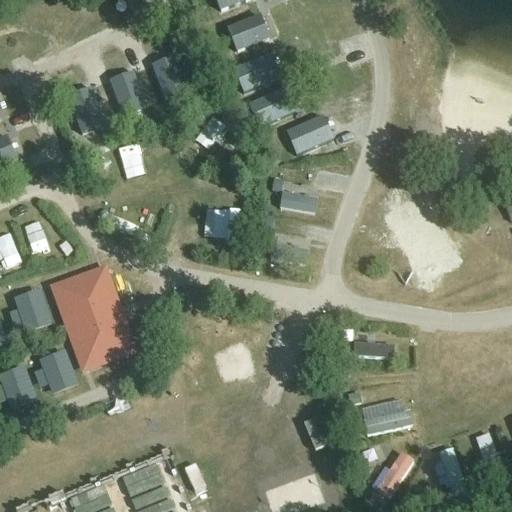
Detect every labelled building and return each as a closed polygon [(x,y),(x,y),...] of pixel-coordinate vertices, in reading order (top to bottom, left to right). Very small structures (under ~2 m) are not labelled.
[(154,0),(161,19),(179,12),(175,0),(154,0)] [(177,35),(140,49),(151,80),(212,87),(194,37),(177,35)] [(284,48),(223,64),(240,104),(295,81),(284,48)] [(140,49),(97,66),(124,140),(158,119),(161,108),(151,80),(140,49)] [(97,66),(42,86),(70,167),(124,140),(97,66)] [(298,95),(248,122),(270,150),(313,119),(298,95)] [(226,110),(180,132),(197,160),(237,149),(226,110)] [(322,121),(317,158),(350,156),(352,116),(322,121)] [(198,174),(196,203),(249,210),(255,167),(198,174)] [(280,196),(283,184),(274,182),(272,194),(280,196)] [(138,191),(107,230),(153,253),(167,205),(138,191)] [(285,197),(282,212),(315,218),(318,203),(285,197)] [(196,203),(188,254),(238,265),(249,210),(196,203)] [(274,221),(264,219),(262,231),(272,233),(274,221)] [(269,247),(266,263),(306,269),(308,252),(269,247)] [(100,283),(63,297),(89,366),(127,352),(100,283)] [(15,302),(24,329),(49,321),(41,294),(15,302)] [(352,344),(352,358),(393,359),(393,345),(352,344)] [(342,350),(342,360),(351,360),(351,350),(342,350)] [(66,361),(44,368),(52,392),(74,385),(66,361)] [(25,378),(4,383),(7,399),(28,395),(25,378)] [(353,394),(345,397),(348,408),(356,405),(353,394)] [(365,440),(406,422),(398,405),(358,424),(365,440)] [(494,434),(475,438),(485,476),(504,471),(494,434)] [(390,500),(416,464),(402,453),(375,490),(390,500)] [(456,456),(438,460),(446,489),(464,485),(456,456)] [(295,478),(239,491),(242,504),(298,491),(295,478)] [(509,493),(505,481),(494,485),(499,497),(509,493)]
